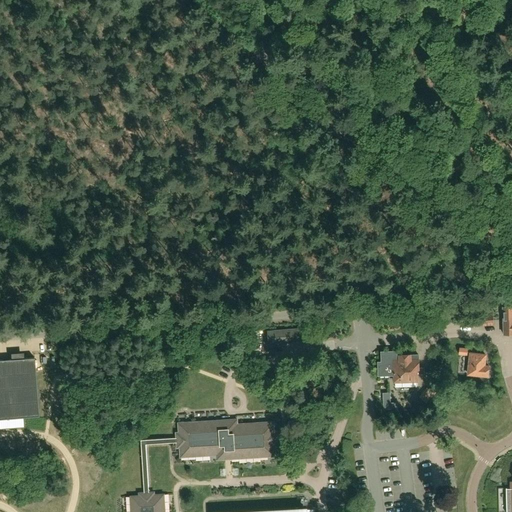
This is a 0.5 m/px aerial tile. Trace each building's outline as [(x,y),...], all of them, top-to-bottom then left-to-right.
[(511,306),(504,306),(503,306),(504,334),(505,334),(511,333),(511,306)] [(443,323),(458,321),(456,311),(442,312),(443,323)] [(483,326),(494,325),(493,314),(482,315),(483,326)] [(322,327),(300,329),(301,342),(323,340),(322,327)] [(379,375),(394,374),(395,381),(418,380),(418,372),(424,372),(424,368),(419,368),(419,354),(411,355),(411,354),(400,355),(397,355),(397,351),(382,351),(382,362),(379,362),(379,375)] [(488,376),(489,366),(484,366),(485,354),(470,353),(468,374),(488,376)] [(0,419),(23,418),(39,416),(34,358),(0,360),(0,419)] [(239,423),(238,418),(178,422),(179,432),(176,432),(176,437),(176,439),(176,442),(176,443),(177,448),(180,448),(180,458),(216,455),(217,460),(277,457),(276,447),(279,447),(278,431),(275,431),(274,421),(239,423)] [(176,437),(141,440),(145,494),(149,494),(146,444),(176,442),(176,439),(176,437)] [(333,493),(340,494),(341,483),(333,482),(333,493)] [(157,496),(157,493),(149,494),(145,494),(144,494),(142,494),(142,497),(132,497),(133,511),(167,511),(166,495),(157,496)]
